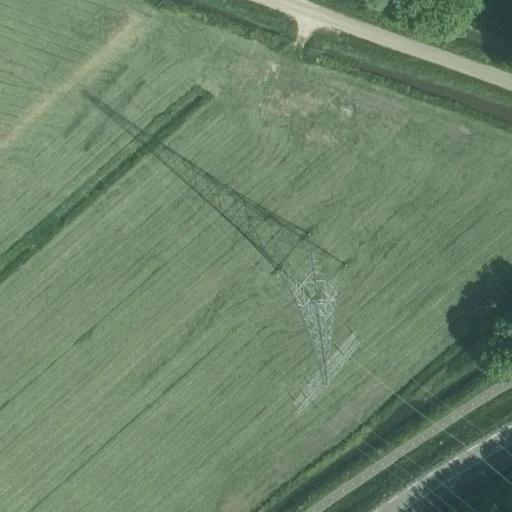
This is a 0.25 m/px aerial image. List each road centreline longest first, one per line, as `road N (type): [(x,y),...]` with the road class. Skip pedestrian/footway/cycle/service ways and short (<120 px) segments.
road 1 (unclassified): [(511,85),(270,0)]
road 2 (secondary): [(398,511),(511,439)]
